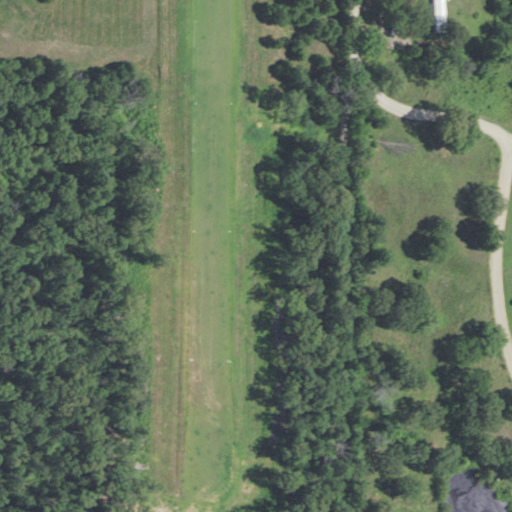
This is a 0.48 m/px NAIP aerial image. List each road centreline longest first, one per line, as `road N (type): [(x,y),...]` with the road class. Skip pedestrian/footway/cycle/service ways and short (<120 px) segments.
road 1 (residential): [(511,138),(395,103),(367,82),(351,55),(353,0)]
road 2 (residential): [(511,343),(497,262),(511,144)]
